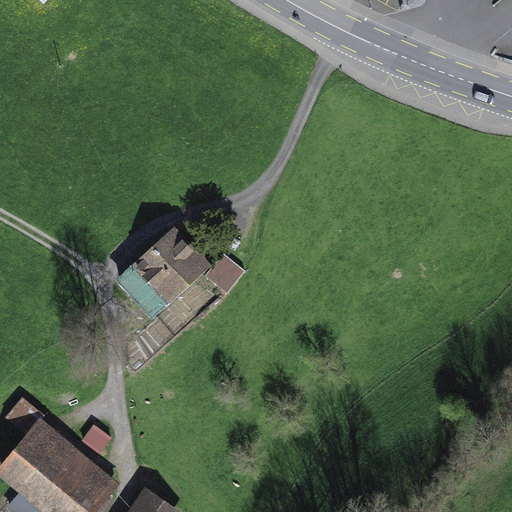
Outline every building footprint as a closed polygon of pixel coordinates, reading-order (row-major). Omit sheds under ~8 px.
[(174,232),(120,281),(152,315),(200,271),(187,256),(192,252),(174,232)] [(223,256),(203,277),(224,296),(243,276),(223,256)] [(28,436),(2,467),(56,511),(95,511),(118,486),(41,422),(45,417),(23,398),(6,418),(28,436)] [(16,511),(49,511),(19,490),(8,506),(16,511)] [(173,511),(148,495),(136,511),(173,511)]
